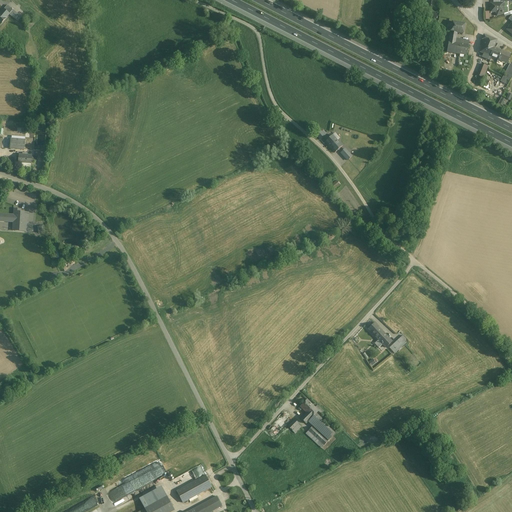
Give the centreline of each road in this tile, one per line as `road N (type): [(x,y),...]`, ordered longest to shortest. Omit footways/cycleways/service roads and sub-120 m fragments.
road 1 (residential): [(230,462),(115,239),(69,199),(0,172)]
road 2 (residential): [(195,0),(254,29),(274,104),(335,161),(388,238),(414,260)]
road 3 (motorway): [(228,0),(511,142)]
road 4 (motorway): [(511,124),(267,0)]
road 5 (residential): [(230,462),(414,260)]
road 6 (residential): [(414,260),(511,350)]
